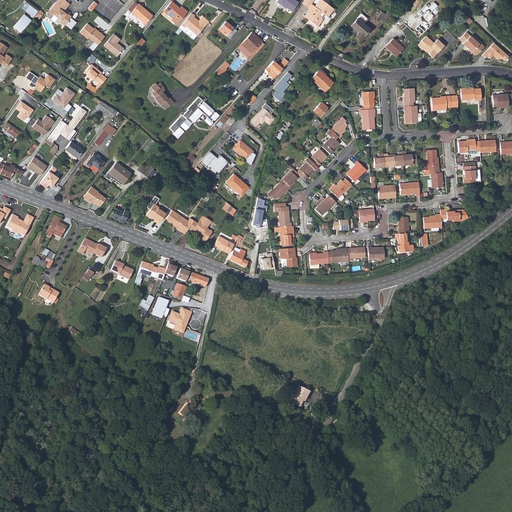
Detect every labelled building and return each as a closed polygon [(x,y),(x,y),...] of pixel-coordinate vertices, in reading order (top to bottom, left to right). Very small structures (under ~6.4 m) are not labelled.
[(63,0),(55,0),(53,4),(47,12),(51,16),(52,15),(59,20),(58,22),(62,26),(63,25),(69,18),(70,17),(66,14),(65,15),(63,12),(63,11),(68,4),(63,0)] [(98,3),(95,0),(94,0),(88,7),(92,10),(98,3)] [(299,2),(296,0),(277,0),(277,2),(280,4),(281,3),(287,7),(292,11),(299,2)] [(315,0),(305,0),(303,3),(309,7),(309,11),(305,17),(318,27),(323,21),(322,17),(324,14),(328,17),(334,9),(322,0),(320,0),(315,6),(312,4),(315,0)] [(180,8),(172,1),(163,11),(172,18),(172,19),(177,24),(188,11),(182,6),(180,8)] [(24,2),(20,8),(33,17),(37,11),(24,2)] [(137,5),(131,12),(146,24),(152,17),(147,11),(146,12),(137,5)] [(40,9),(35,15),(39,18),(44,13),(40,9)] [(195,15),(192,13),(191,13),(181,25),(184,28),(182,31),(193,40),(197,36),(209,22),(203,16),(199,21),(198,22),(196,21),(197,20),(194,17),(195,15)] [(462,17),(470,24),(473,21),(465,14),(462,17)] [(75,23),(69,18),(63,25),(69,30),(75,23)] [(358,41),(368,29),(356,19),(350,27),(357,33),(354,38),(358,41)] [(226,36),(226,35),(228,37),(230,39),(237,31),(225,21),(220,28),(218,29),(226,36)] [(88,39),(96,46),(104,37),(95,30),(94,31),(92,29),(86,24),(78,33),(87,40),(88,39)] [(262,41),(252,32),(241,44),(251,53),(252,52),(254,55),(258,51),(264,44),(261,42),(262,41)] [(112,33),(102,46),(116,57),(123,48),(116,42),(119,39),(112,33)] [(462,43),(462,44),(471,52),(475,55),(483,47),(479,43),(478,45),(465,33),(459,40),(462,43)] [(433,44),(425,37),(417,46),(421,50),(422,48),(428,54),(428,55),(432,59),(442,48),(436,41),(433,44)] [(404,47),(407,44),(401,38),(398,41),(404,47)] [(403,48),(392,39),(384,46),(395,57),(403,48)] [(0,63),(6,67),(12,58),(6,54),(4,57),(2,56),(7,47),(0,42),(0,63)] [(268,60),(258,51),(254,55),(253,56),(250,60),(260,69),(268,60)] [(93,62),(96,56),(90,52),(87,58),(93,62)] [(182,52),(177,58),(180,60),(185,55),(182,52)] [(288,62),(284,59),(278,66),(273,61),(264,70),(264,72),(266,74),(268,74),(273,79),(288,62)] [(92,64),(84,73),(94,81),(95,80),(101,85),(107,78),(101,73),(102,72),(92,64)] [(332,83),(319,69),(310,79),(324,92),(332,83)] [(48,88),(54,79),(47,73),(43,78),(39,75),(37,77),(28,71),(24,77),(30,81),(27,85),(31,87),(32,86),(39,92),(44,85),(48,88)] [(289,71),(274,87),(277,90),(274,93),(281,99),(284,95),(283,94),(286,92),(284,90),(291,83),(287,80),(293,74),(289,71)] [(86,87),(92,91),(95,92),(98,89),(95,87),(88,83),(86,87)] [(173,102),(169,97),(168,97),(166,98),(162,92),(163,91),(165,90),(163,88),(164,87),(160,83),(157,86),(155,84),(150,88),(153,92),(151,94),(154,98),(153,99),(159,105),(160,103),(165,109),(173,102)] [(55,94),(51,99),(61,107),(66,112),(70,106),(66,103),(74,93),(65,87),(59,96),(55,94)] [(404,102),(404,106),(413,105),(413,102),(415,101),(414,87),(403,88),(404,102)] [(466,89),(461,89),(461,100),(467,100),(467,99),(474,98),(474,101),(482,101),(481,89),(466,90),(466,89)] [(359,107),(359,109),(374,108),(374,105),(373,91),(363,92),(363,105),(364,105),(364,107),(359,107)] [(256,98),(252,94),(246,101),(250,105),(256,98)] [(440,97),(431,98),(432,111),(447,110),(447,107),(457,107),(456,95),(446,96),(446,98),(440,98),(440,97)] [(508,95),(493,96),(493,107),(498,106),(500,106),(500,108),(509,108),(508,95)] [(181,115),(169,129),(173,132),(171,134),(178,140),(203,112),(208,117),(204,122),(208,125),(210,126),(213,123),(212,122),(213,120),(214,121),(219,116),(198,96),(187,109),(188,110),(182,116),(181,115)] [(33,109),(20,101),(16,108),(21,112),(17,117),(23,121),(26,116),(28,117),(33,109)] [(118,112),(100,101),(98,103),(94,109),(97,111),(98,109),(107,115),(105,118),(110,122),(113,118),(118,112)] [(259,112),(252,120),(257,124),(260,121),(262,122),(265,119),(270,123),(276,117),(272,113),(275,109),(266,102),(263,106),(264,106),(265,107),(260,113),(259,112)] [(327,109),(320,102),(314,110),(320,116),(327,109)] [(417,113),(417,105),(413,105),(404,106),(405,114),(407,114),(407,123),(418,122),(418,121),(421,121),(421,117),(418,117),(417,113)] [(66,125),(60,120),(46,138),(53,143),(59,135),(69,140),(75,131),(72,129),(86,111),(80,107),(66,125)] [(375,116),(375,108),(374,108),(359,109),(359,113),(362,113),(363,129),(367,129),(372,129),(375,128),(374,116),(375,116)] [(37,118),(31,127),(42,135),(54,121),(45,115),(40,121),(37,118)] [(225,115),(219,121),(222,124),(228,118),(225,115)] [(342,117),(330,128),(340,138),(342,135),(341,134),(345,129),(346,127),(345,127),(347,124),(344,122),(346,120),(342,117)] [(117,121),(113,118),(110,122),(94,143),(98,146),(100,143),(103,140),(107,133),(111,135),(115,129),(113,127),(117,121)] [(291,124),(284,118),(281,122),(284,125),(287,128),(291,124)] [(321,122),(318,119),(312,124),(316,128),(321,122)] [(20,132),(6,121),(3,125),(7,128),(5,132),(16,139),(20,132)] [(288,129),(287,128),(284,125),(279,130),(283,134),(288,129)] [(331,136),(321,145),(330,154),(333,151),(332,150),(339,143),(331,136)] [(144,148),(147,151),(155,141),(152,139),(144,148)] [(248,145),(241,139),(233,148),(246,159),(246,160),(251,165),(256,154),(253,151),(254,151),(250,147),(249,148),(247,147),(248,145)] [(475,152),(480,151),(479,143),(479,142),(479,141),(475,141),(475,139),(467,139),(467,141),(458,141),(459,153),(468,152),(468,151),(475,150),(475,152)] [(83,150),(71,141),(64,150),(76,159),(83,150)] [(487,142),(479,143),(480,151),(480,153),(496,152),(495,141),(487,141),(487,142)] [(511,141),(500,142),(501,155),(511,154),(511,141)] [(34,143),(27,153),(30,155),(37,145),(34,143)] [(319,148),(309,158),(317,167),(320,163),(319,162),(326,155),(319,148)] [(215,155),(210,150),(201,160),(208,167),(208,168),(210,168),(215,173),(217,171),(219,172),(228,161),(220,154),(218,157),(216,157),(215,156),(215,155)] [(427,151),(428,170),(429,170),(439,169),(439,165),(437,166),(436,158),(436,150),(427,151)] [(398,156),(392,156),(392,157),(393,165),(393,166),(412,165),(411,155),(405,155),(405,154),(405,152),(398,152),(398,156)] [(193,155),(190,153),(185,159),(190,163),(195,158),(193,155)] [(103,162),(93,154),(84,165),(89,168),(90,167),(96,172),(103,162)] [(384,166),(393,165),(392,157),(387,158),(387,154),(382,155),(382,154),(378,154),(378,158),(373,159),(373,164),(373,168),(384,167),(384,166)] [(45,167),(33,157),(32,159),(26,167),(30,170),(31,168),(39,175),(45,167)] [(5,160),(3,159),(1,161),(0,162),(0,173),(10,178),(12,173),(19,176),(22,172),(13,168),(14,167),(9,165),(9,166),(2,164),(5,160)] [(306,161),(296,171),(299,174),(305,180),(308,176),(307,175),(314,168),(306,161)] [(366,170),(357,161),(353,165),(354,166),(346,174),(354,182),(366,170)] [(131,173),(116,162),(108,172),(113,176),(114,175),(124,183),(131,173)] [(139,171),(146,177),(147,177),(155,165),(151,163),(149,166),(145,163),(139,171)] [(49,186),(52,188),(59,178),(53,174),(57,169),(53,166),(40,183),(46,189),(49,186)] [(476,166),(464,166),(465,174),(463,174),(464,183),(476,182),(475,170),(476,170),(476,166)] [(289,170),(278,181),(279,181),(287,189),(290,186),(289,186),(289,185),(294,180),(299,174),(296,171),(292,167),(289,170)] [(440,173),(440,169),(439,169),(429,170),(430,174),(431,174),(432,188),(443,187),(442,173),(440,173)] [(225,183),(240,196),(249,187),(233,173),(225,183)] [(123,184),(124,183),(114,175),(113,176),(123,184)] [(352,184),(345,178),(343,181),(341,179),(335,185),(330,191),(341,201),(344,198),(343,197),(341,195),(352,184)] [(284,193),(287,190),(287,189),(279,181),(271,189),(266,193),(270,197),(271,196),(273,198),(275,196),(276,197),(277,196),(278,196),(283,192),(284,193)] [(415,196),(419,196),(418,182),(399,183),(400,195),(407,194),(407,195),(409,195),(409,194),(415,194),(415,196)] [(378,199),(395,198),(394,185),(383,185),(378,186),(377,186),(378,199)] [(98,191),(91,186),(83,196),(87,200),(88,199),(92,202),(95,204),(96,203),(99,206),(106,198),(97,191),(98,191)] [(153,196),(147,191),(142,199),(149,203),(153,196)] [(327,207),(334,200),(328,195),(324,198),(322,196),(319,199),(327,207)] [(122,199),(120,198),(117,202),(115,206),(110,216),(119,221),(120,219),(125,221),(129,212),(124,210),(123,212),(117,209),(120,203),(122,199)] [(264,200),(257,198),(252,220),(252,225),(256,225),(255,227),(259,227),(259,224),(260,224),(263,211),(267,211),(267,206),(264,205),(264,200)] [(327,208),(327,207),(319,199),(316,203),(318,205),(314,209),(321,215),(327,208)] [(157,208),(152,205),(145,216),(149,219),(150,219),(150,218),(154,220),(153,221),(152,222),(157,225),(164,215),(156,210),(157,208)] [(288,221),(288,210),(286,210),(286,206),(285,206),(273,207),(273,211),(277,211),(278,226),(280,226),(290,226),(290,221),(288,221)] [(6,219),(11,210),(4,207),(3,209),(0,207),(0,222),(3,217),(6,219)] [(374,208),(358,210),(360,223),(369,222),(369,221),(375,220),(374,208)] [(424,229),(441,228),(440,219),(446,219),(446,221),(452,220),(452,222),(459,221),(461,221),(466,218),(466,217),(463,211),(462,210),(446,210),(446,209),(440,209),(440,214),(434,215),(434,216),(430,216),(430,217),(423,217),(424,229)] [(185,222),(169,212),(164,221),(172,227),(175,230),(174,231),(178,234),(182,228),(187,231),(187,230),(189,228),(193,221),(194,219),(195,217),(196,217),(191,214),(185,222)] [(23,221),(18,219),(19,217),(13,214),(6,227),(10,230),(11,232),(16,235),(18,234),(23,237),(34,218),(27,214),(23,221)] [(47,237),(49,238),(52,233),(57,222),(59,219),(54,216),(49,227),(48,226),(46,231),(48,232),(46,236),(47,237)] [(197,224),(193,221),(189,228),(187,230),(191,232),(192,231),(197,234),(199,234),(201,235),(199,237),(200,239),(205,242),(211,232),(206,229),(210,222),(202,216),(197,224)] [(398,229),(399,233),(407,233),(410,232),(408,217),(398,218),(398,229)] [(353,227),(352,219),(339,220),(339,222),(334,223),(333,224),(333,229),(339,228),(339,230),(346,230),(346,228),(348,228),(353,227)] [(65,227),(57,222),(52,233),(60,238),(65,227)] [(292,229),(292,225),(290,226),(280,226),(278,226),(274,227),(274,231),(279,230),(280,244),(292,244),(291,236),(291,230),(292,229)] [(409,250),(407,233),(399,233),(395,234),(395,239),(396,238),(397,251),(409,250)] [(239,235),(233,244),(235,245),(237,242),(238,243),(242,237),(239,235)] [(217,248),(228,254),(233,244),(218,236),(213,245),(217,247),(217,248)] [(96,245),(83,238),(76,252),(81,254),(83,250),(92,255),(92,253),(100,257),(105,248),(97,244),(96,245)] [(372,246),(367,247),(368,260),(384,259),(383,247),(379,247),(371,247),(372,246)] [(295,251),(295,247),(279,248),(280,259),(280,263),(286,263),(286,267),(297,266),(297,257),(296,257),(294,257),(293,252),(295,251)] [(350,248),(346,248),(347,261),(351,261),(351,259),(364,258),(364,247),(350,248)] [(52,254),(44,248),(41,254),(45,257),(46,257),(49,259),(52,254)] [(240,248),(239,249),(238,252),(234,250),(233,250),(229,259),(245,267),(248,261),(242,258),(245,251),(240,248)] [(331,263),(347,262),(347,261),(346,248),(335,248),(335,250),(330,250),(330,251),(327,251),(328,263),(331,263)] [(318,264),(328,263),(327,251),(323,251),(323,253),(316,253),(316,252),(308,253),(309,268),(318,267),(318,264)] [(261,259),(263,270),(271,269),(269,258),(272,257),(272,253),(266,254),(266,258),(261,259)] [(43,265),(46,266),(49,260),(49,259),(46,257),(44,261),(42,259),(40,262),(39,261),(40,260),(38,259),(38,258),(34,256),(31,262),(34,264),(35,265),(42,268),(43,265)] [(122,264),(114,260),(110,269),(117,273),(117,274),(127,279),(131,270),(125,267),(124,267),(123,266),(122,265),(122,264)] [(157,279),(157,278),(158,276),(154,274),(157,268),(152,266),(148,265),(149,263),(141,261),(141,262),(139,268),(137,272),(134,282),(138,284),(140,279),(139,276),(140,273),(153,277),(153,278),(154,279),(155,279),(155,280),(155,279),(156,279),(157,279)] [(171,276),(175,267),(172,266),(173,263),(167,261),(163,273),(171,276)] [(92,268),(98,271),(102,265),(96,262),(92,268)] [(185,281),(189,270),(184,267),(183,270),(178,268),(174,278),(185,281)] [(207,279),(191,273),(188,281),(190,282),(196,284),(204,287),(207,279)] [(163,278),(161,285),(172,289),(174,282),(163,278)] [(57,294),(43,285),(37,295),(52,304),(57,294)] [(185,288),(180,286),(175,297),(180,299),(185,288)] [(148,295),(145,301),(144,304),(149,306),(153,298),(148,295)] [(169,301),(158,297),(152,314),(161,318),(163,315),(166,316),(169,309),(166,308),(169,301)] [(141,300),(139,305),(142,308),(146,311),(149,306),(144,304),(145,301),(141,300)] [(183,332),(186,325),(185,324),(186,322),(187,321),(191,312),(182,309),(179,315),(172,312),(168,321),(176,324),(174,328),(175,330),(182,333),(183,332)] [(308,392),(297,387),(292,397),(290,396),(287,402),(298,408),(301,401),(303,402),(308,392)] [(205,420),(186,406),(180,414),(199,428),(205,420)]
